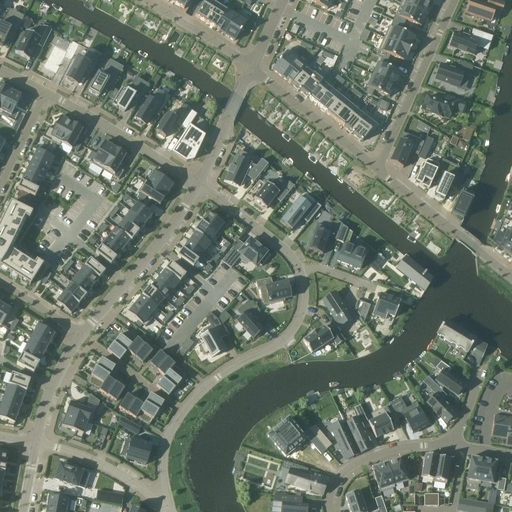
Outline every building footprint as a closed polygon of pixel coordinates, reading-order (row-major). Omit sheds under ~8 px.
[(175,0),(173,4),(184,10),(189,0),(175,0)] [(213,0),(205,0),(195,16),(205,23),(218,3),(213,0)] [(307,0),(327,10),(331,0),(307,0)] [(402,0),(401,4),(427,16),(428,13),(430,8),(432,3),(424,0),(402,0)] [(467,10),(465,14),(491,23),(492,19),(495,10),(502,12),(505,4),(494,0),(488,0),(486,6),(470,0),(469,4),(467,10)] [(218,3),(205,23),(213,28),(215,29),(227,9),(218,3)] [(395,16),(393,21),(403,26),(406,21),(421,27),(423,23),(426,18),(427,16),(401,4),(395,16)] [(227,9),(215,29),(220,32),(224,35),(237,15),(237,14),(227,9)] [(237,15),(224,35),(235,41),(240,33),(241,31),(249,19),(238,12),(237,14),(237,15)] [(0,46),(2,48),(10,32),(14,34),(14,35),(15,35),(21,24),(20,23),(6,17),(3,25),(0,23),(0,46)] [(369,18),(367,23),(375,27),(377,21),(369,18)] [(389,26),(384,38),(410,50),(414,42),(413,42),(415,38),(401,31),(403,26),(393,21),(390,27),(389,26)] [(293,25),(290,32),(296,35),(299,28),(293,25)] [(15,53),(29,61),(30,60),(29,60),(36,46),(42,49),(52,31),(43,26),(37,38),(26,32),(25,32),(26,33),(25,34),(23,33),(19,41),(21,42),(16,53),(15,53)] [(359,40),(365,43),(370,32),(364,30),(359,40)] [(455,33),(450,47),(475,56),(478,47),(488,51),(493,37),(474,30),(471,38),(469,38),(469,37),(463,35),(463,36),(455,33)] [(379,51),(377,56),(381,58),(387,61),(390,55),(404,62),(406,57),(407,58),(410,50),(384,38),(378,50),(379,51)] [(56,76),(64,61),(70,64),(79,46),(72,43),(66,54),(54,48),(50,56),(48,55),(44,62),(46,63),(43,69),(56,76)] [(279,62),(273,70),(282,77),(297,59),(299,57),(289,49),(280,60),(278,62),(279,62)] [(79,59),(67,80),(77,86),(85,71),(91,74),(101,57),(89,50),(82,61),(79,59)] [(379,63),(373,75),(395,86),(396,83),(399,78),(398,77),(400,73),(385,66),(387,61),(381,58),(379,64),(379,63)] [(297,59),(282,77),(286,81),(291,84),(306,66),(297,59)] [(98,74),(88,92),(98,97),(107,83),(113,86),(123,69),(110,62),(102,76),(98,74)] [(437,76),(436,79),(438,80),(449,84),(448,86),(457,89),(458,87),(460,83),(464,85),(467,75),(470,76),(473,67),(458,62),(455,70),(454,70),(449,68),(441,65),(437,76)] [(306,66),(291,84),(294,87),(293,88),(298,92),(299,91),(299,92),(300,91),(315,73),(306,66)] [(315,73),(300,91),(303,94),(302,95),(307,99),(308,98),(308,99),(309,99),(324,80),(327,76),(318,69),(315,73)] [(368,88),(365,93),(372,96),(374,90),(389,97),(391,93),(392,93),(394,88),(395,86),(373,75),(368,87),(368,88)] [(122,88),(112,105),(117,108),(116,109),(117,109),(117,108),(124,113),(133,99),(139,102),(149,85),(149,84),(148,86),(136,79),(128,92),(122,88)] [(324,80),(309,99),(312,102),(311,102),(316,106),(317,105),(317,106),(331,89),(331,90),(333,88),(324,80)] [(0,110),(10,90),(0,85),(0,110)] [(331,89),(317,106),(321,109),(320,110),(325,113),(326,112),(326,113),(340,96),(331,90),(331,89)] [(10,90),(0,110),(0,115),(15,122),(20,112),(14,110),(21,96),(10,90)] [(145,104),(135,119),(145,125),(153,112),(159,115),(169,99),(157,92),(151,101),(148,99),(145,104)] [(424,102),(421,110),(430,113),(430,114),(442,118),(443,117),(448,119),(452,109),(462,113),(466,103),(466,102),(445,95),(442,103),(427,98),(425,103),(424,102)] [(340,96),(326,113),(335,120),(349,104),(340,96)] [(349,104),(335,120),(342,126),(342,127),(344,128),(344,127),(357,111),(349,104)] [(168,113),(156,132),(165,138),(175,124),(180,128),(181,128),(191,111),(191,110),(190,111),(183,106),(184,106),(183,105),(175,117),(173,116),(168,113)] [(186,131),(172,153),(186,162),(193,160),(204,137),(189,127),(197,115),(191,111),(181,128),(186,131)] [(357,111),(344,127),(347,130),(346,131),(351,135),(352,134),(353,135),(366,118),(357,111)] [(366,118),(353,135),(356,137),(355,138),(360,142),(361,142),(362,142),(370,133),(372,135),(378,127),(376,125),(379,122),(369,114),(366,118)] [(48,127),(43,137),(60,147),(61,143),(72,123),(61,117),(54,130),(48,127)] [(72,123),(61,143),(72,149),(77,152),(81,146),(75,143),(83,129),(72,123)] [(402,133),(389,162),(403,169),(410,152),(418,156),(424,143),(415,139),(413,142),(404,137),(405,134),(402,133)] [(449,144),(455,147),(458,140),(453,137),(451,140),(449,144)] [(92,152),(88,158),(93,162),(92,164),(102,170),(116,148),(105,142),(97,155),(92,152)] [(422,146),(418,157),(425,160),(430,149),(422,146)] [(116,148),(102,170),(118,180),(124,171),(118,168),(126,155),(116,148)] [(37,149),(33,156),(51,165),(54,158),(43,152),(37,150),(37,149)] [(33,156),(30,163),(48,171),(51,165),(33,156)] [(229,174),(226,181),(239,187),(245,174),(249,176),(248,177),(254,182),(268,165),(262,160),(256,167),(250,164),(244,161),(243,160),(242,160),(238,158),(234,169),(231,167),(228,173),(229,174)] [(417,178),(415,183),(418,185),(428,190),(435,174),(439,166),(427,160),(424,166),(422,165),(419,171),(420,172),(417,178)] [(442,178),(434,196),(443,200),(443,201),(444,201),(459,168),(458,167),(455,172),(448,169),(449,165),(442,162),(443,160),(442,160),(439,166),(435,174),(442,178)] [(30,163),(27,169),(44,178),(48,171),(30,163)] [(147,182),(167,195),(174,185),(160,176),(164,171),(157,167),(147,182)] [(27,169),(24,176),(41,184),(44,178),(27,169)] [(457,173),(451,186),(459,189),(464,177),(457,174),(457,173)] [(24,176),(21,182),(38,191),(41,184),(24,176)] [(140,193),(137,198),(143,202),(147,197),(160,206),(167,195),(147,182),(146,181),(138,192),(140,193)] [(254,198),(254,199),(266,209),(267,209),(266,208),(275,198),(280,203),(281,203),(289,193),(282,188),(274,181),(270,186),(266,183),(266,184),(267,184),(255,199),(254,198)] [(21,182),(17,189),(21,191),(35,198),(38,191),(21,182)] [(116,184),(111,190),(116,193),(121,187),(116,184)] [(462,190),(452,213),(463,219),(463,218),(474,195),(462,190)] [(21,191),(16,200),(38,210),(42,201),(35,198),(21,191)] [(299,198),(280,221),(292,231),(301,219),(308,224),(321,207),(314,202),(309,208),(298,200),(300,198),(299,198)] [(0,266),(1,267),(22,280),(32,287),(46,265),(40,261),(38,264),(34,261),(23,255),(13,248),(28,219),(31,220),(34,214),(11,202),(5,214),(0,224),(0,266)] [(137,203),(130,212),(145,224),(152,215),(137,203)] [(130,212),(123,221),(138,233),(145,224),(130,212)] [(208,213),(201,223),(216,234),(216,235),(219,237),(227,226),(224,224),(226,221),(224,219),(219,216),(217,219),(208,213)] [(116,229),(131,241),(130,241),(131,242),(138,233),(123,221),(116,229)] [(201,223),(194,232),(195,232),(210,243),(216,235),(216,234),(201,223)] [(316,230),(308,250),(322,255),(329,238),(336,241),(339,233),(332,230),(318,224),(316,230)] [(339,233),(336,241),(344,244),(344,243),(347,244),(351,232),(342,225),(339,233)] [(500,248),(511,257),(511,228),(508,227),(500,248)] [(115,228),(110,235),(125,247),(130,241),(131,241),(116,229),(115,228)] [(195,232),(189,241),(204,253),(211,244),(210,243),(195,232)] [(110,235),(105,241),(121,253),(125,247),(110,235)] [(236,244),(227,255),(236,262),(235,262),(236,262),(241,256),(250,262),(254,266),(255,267),(256,266),(258,264),(262,267),(262,266),(269,257),(270,257),(270,256),(250,240),(242,249),(236,244)] [(105,241),(101,247),(116,259),(121,253),(105,241)] [(189,241),(182,250),(198,261),(204,253),(189,241)] [(345,247),(337,261),(359,270),(365,254),(363,253),(364,252),(357,250),(356,251),(352,249),(353,248),(346,246),(345,247)] [(101,247),(95,254),(110,266),(116,259),(101,247)] [(182,250),(177,257),(193,268),(198,261),(182,250)] [(401,264),(398,267),(399,267),(407,273),(404,277),(409,280),(408,281),(409,281),(410,280),(412,282),(411,283),(415,286),(422,291),(424,289),(425,290),(427,288),(426,287),(430,282),(423,277),(426,274),(411,261),(410,262),(406,258),(401,264)] [(374,259),(368,266),(370,267),(374,270),(380,264),(374,259)] [(90,260),(84,266),(99,279),(105,273),(90,260)] [(171,263),(165,270),(180,282),(180,283),(181,284),(187,277),(171,263)] [(84,266),(78,275),(92,287),(99,279),(84,266)] [(165,270),(160,276),(175,288),(180,283),(180,282),(165,270)] [(78,275),(70,283),(71,284),(85,296),(92,287),(78,275)] [(160,276),(155,282),(170,294),(175,288),(160,276)] [(271,278),(256,282),(258,290),(260,289),(262,299),(268,298),(269,302),(270,302),(270,305),(285,302),(284,299),(290,298),(289,290),(288,290),(288,286),(282,287),(281,285),(281,284),(273,286),(271,278)] [(150,288),(164,300),(165,301),(170,294),(155,282),(150,288)] [(71,284),(64,293),(79,305),(86,296),(85,296),(71,284)] [(149,287),(142,296),(157,308),(164,300),(150,288),(149,287)] [(64,293),(53,306),(60,311),(62,307),(71,315),(79,305),(64,293)] [(335,293),(322,301),(336,322),(349,314),(335,293)] [(380,294),(372,315),(385,320),(387,315),(394,318),(400,302),(380,294)] [(142,296),(135,304),(150,316),(157,308),(142,296)] [(242,316),(236,321),(236,322),(237,322),(253,339),(253,340),(256,337),(257,339),(263,333),(261,332),(264,329),(254,318),(260,313),(248,301),(237,311),(242,316)] [(359,301),(355,309),(359,316),(364,303),(359,301)] [(2,304),(0,306),(0,325),(1,326),(11,310),(2,304)] [(135,304),(128,313),(138,321),(142,325),(145,327),(153,318),(150,316),(135,304)] [(355,309),(350,313),(359,325),(364,322),(355,309)] [(203,344),(198,347),(203,356),(208,353),(209,354),(212,358),(217,356),(226,351),(220,340),(226,336),(226,337),(227,337),(217,319),(210,313),(206,318),(210,326),(210,327),(203,331),(205,335),(200,338),(203,344)] [(40,321),(32,336),(49,345),(55,334),(45,329),(47,326),(40,321)] [(445,322),(442,327),(441,326),(440,329),(440,330),(437,335),(467,353),(469,349),(474,352),(474,354),(482,358),(487,347),(445,322)] [(310,336),(302,341),(311,353),(332,339),(336,346),(343,341),(333,326),(326,330),(324,326),(317,331),(316,330),(309,335),(310,336)] [(120,335),(107,351),(119,361),(127,351),(132,346),(126,341),(131,334),(125,329),(120,336),(120,335)] [(131,334),(126,341),(132,346),(127,351),(142,364),(152,352),(137,339),(131,334)] [(32,336),(27,345),(44,355),(49,345),(32,336)] [(27,345),(22,355),(39,364),(44,355),(27,345)] [(184,354),(187,351),(182,346),(179,350),(184,354)] [(160,352),(149,364),(164,377),(169,371),(175,376),(180,370),(175,365),(160,352)] [(22,355),(16,365),(33,374),(39,364),(22,355)] [(91,376),(87,383),(93,387),(97,380),(104,384),(108,378),(115,367),(101,359),(91,376)] [(441,362),(435,368),(442,373),(437,381),(457,395),(463,386),(446,374),(450,369),(441,362)] [(164,377),(156,386),(168,397),(181,381),(186,375),(180,370),(175,376),(169,371),(164,377)] [(12,374),(8,385),(26,392),(30,381),(13,375),(12,374)] [(97,380),(93,387),(99,391),(116,402),(124,388),(108,378),(104,384),(97,380)] [(8,385),(4,395),(22,402),(26,392),(8,385)] [(430,390),(436,395),(427,404),(434,411),(433,412),(438,418),(440,417),(447,424),(455,415),(442,401),(447,396),(435,385),(430,390)] [(143,405),(140,411),(146,416),(142,423),(148,427),(153,420),(164,403),(150,394),(143,405)] [(4,395),(1,405),(19,412),(22,402),(4,395)] [(90,395),(87,402),(98,406),(99,402),(90,395)] [(127,395),(119,409),(136,419),(142,423),(146,416),(140,411),(143,405),(127,395)] [(394,414),(400,411),(395,401),(388,404),(393,412),(394,414)] [(70,403),(66,415),(88,423),(87,423),(91,425),(98,406),(87,402),(85,408),(70,403)] [(1,405),(0,406),(0,418),(7,421),(5,426),(13,427),(19,412),(1,405)] [(416,405),(401,413),(413,434),(427,426),(416,405)] [(370,427),(376,439),(393,431),(390,425),(397,421),(394,414),(393,412),(369,424),(370,427)] [(66,415),(62,426),(76,432),(74,438),(81,440),(87,423),(88,423),(66,415)] [(345,424),(359,454),(372,448),(364,430),(370,427),(369,424),(364,415),(345,424)] [(511,418),(494,415),(491,437),(506,439),(505,447),(511,447),(511,418)] [(121,418),(118,425),(137,436),(137,435),(136,435),(140,428),(141,429),(121,418)] [(288,419),(268,437),(285,457),(306,439),(288,419)] [(345,424),(344,422),(330,428),(346,461),(359,454),(345,424)] [(102,428),(100,435),(105,437),(108,430),(102,428)] [(309,429),(304,434),(321,454),(326,450),(314,436),(309,429)] [(320,432),(314,436),(326,450),(325,448),(330,444),(321,433),(320,432)] [(126,458),(125,459),(137,462),(136,463),(145,465),(150,449),(151,445),(149,445),(140,442),(141,441),(132,439),(127,458),(126,458)] [(0,465),(6,466),(8,451),(0,450),(0,451),(0,465)] [(425,455),(421,478),(433,480),(434,480),(438,457),(425,455)] [(433,480),(433,482),(446,485),(451,459),(438,457),(434,480),(433,480)] [(471,457),(466,482),(480,485),(480,482),(484,459),(471,457)] [(400,459),(386,463),(393,486),(394,486),(407,481),(400,459)] [(484,459),(480,482),(493,485),(497,462),(484,459)] [(59,464),(54,479),(84,490),(90,475),(72,469),(73,467),(62,463),(61,465),(59,464)] [(386,463),(372,468),(380,493),(395,488),(394,486),(393,486),(386,463)] [(323,495),(327,483),(311,478),(311,479),(306,477),(308,469),(292,464),(290,471),(293,472),(289,484),(323,495)] [(504,492),(506,480),(499,479),(497,490),(504,492)] [(98,491),(96,501),(121,506),(123,496),(98,491)] [(345,496),(349,511),(366,511),(359,491),(345,496)] [(307,511),(308,505),(302,505),(302,497),(300,497),(295,497),(273,495),(274,495),(273,502),(282,503),(280,511),(307,511)] [(49,496),(47,508),(68,511),(69,511),(71,500),(49,496)] [(385,508),(381,497),(374,499),(378,511),(385,508)] [(459,500),(457,511),(460,511),(463,511),(464,511),(466,501),(459,500)] [(470,511),(473,502),(468,501),(466,501),(464,511),(463,511),(470,511)] [(473,502),(470,511),(478,511),(480,503),(473,502)] [(485,511),(486,504),(485,504),(480,503),(478,511),(485,511)]
